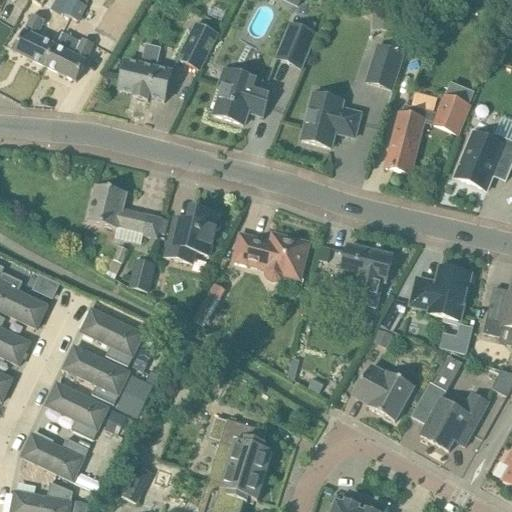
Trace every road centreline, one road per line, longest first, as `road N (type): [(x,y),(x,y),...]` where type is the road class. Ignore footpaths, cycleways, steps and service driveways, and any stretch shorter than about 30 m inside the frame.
road 1 (tertiary): [(511,240),(85,135),(0,128)]
road 2 (residential): [(299,511),(308,482),(345,447),(371,450),(476,511)]
road 3 (residential): [(72,301),(6,452)]
